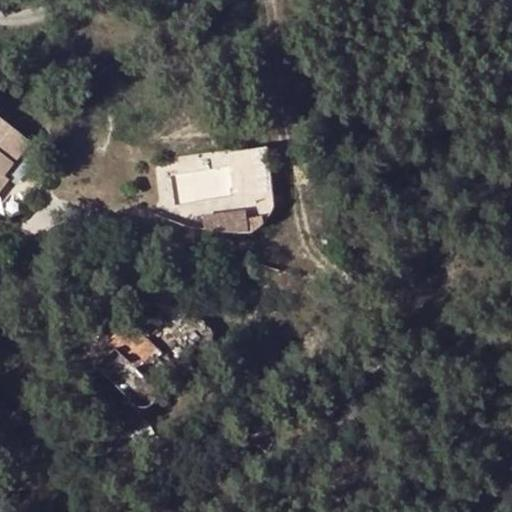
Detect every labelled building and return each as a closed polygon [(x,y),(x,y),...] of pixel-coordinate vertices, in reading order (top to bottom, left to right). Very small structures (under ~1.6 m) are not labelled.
[(0,190),(8,180),(4,177),(32,143),(0,118),(0,190)] [(4,177),(8,180),(16,186),(44,153),(32,143),(4,177)] [(207,231),(238,235),(249,234),(247,214),(205,218),(207,231)] [(29,246),(27,239),(14,243),(17,250),(29,246)] [(163,307),(158,338),(173,340),(175,331),(189,334),(193,312),(163,307)] [(131,321),(111,340),(117,346),(99,364),(141,408),(161,389),(140,367),(158,350),(131,321)] [(192,511),(164,508),(168,483),(159,481),(154,511),(192,511)]
